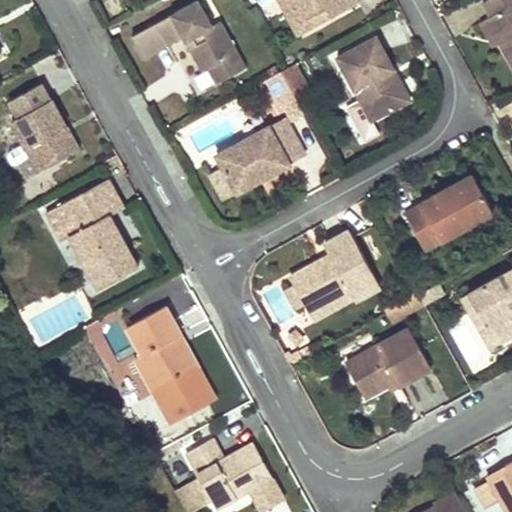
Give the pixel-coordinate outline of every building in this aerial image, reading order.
[(213,24),(200,0),(193,0),(135,33),(147,54),(184,33),(187,39),(206,28),(211,37),(201,43),(214,65),(222,80),(238,71),(230,55),(241,50),(224,18),(213,24)] [(279,0),(300,34),(336,13),(332,7),(305,22),(292,0),(279,0)] [(359,2),(357,0),(292,0),(305,22),(332,7),(336,13),(359,2)] [(511,0),(487,0),(485,2),(492,14),(487,16),(501,42),(511,62),(511,0)] [(501,42),(487,16),(480,20),(494,47),(501,42)] [(211,37),(206,28),(187,39),(203,70),(214,65),(201,43),(211,37)] [(411,95),(377,33),(338,54),(373,117),(411,95)] [(249,65),(241,50),(230,55),(238,71),(249,65)] [(299,94),(284,67),(271,75),(286,101),(299,94)] [(82,145),(45,78),(11,97),(19,112),(12,116),(32,152),(20,159),(29,175),(82,145)] [(309,152),(288,114),(222,151),(227,161),(242,188),(309,152)] [(242,188),(227,161),(212,170),(226,197),(242,188)] [(425,243),(492,206),(471,167),(403,204),(425,243)] [(124,205),(109,174),(85,187),(101,217),(115,210),(124,205)] [(101,217),(85,187),(46,208),(63,238),(73,232),(102,285),(142,264),(115,210),(101,217)] [(353,292),(378,279),(349,225),(325,237),(330,247),(289,270),(292,277),(302,294),(306,302),(347,280),(353,292)] [(511,325),(511,262),(466,287),(483,319),(488,315),(498,333),(511,325)] [(302,294),(292,277),(281,283),(291,300),(302,294)] [(444,288),(438,277),(419,288),(424,298),(444,288)] [(312,315),(353,292),(347,280),(306,302),(312,315)] [(459,290),(486,340),(498,333),(488,315),(483,319),(466,287),(459,290)] [(393,316),(424,298),(419,288),(414,291),(387,305),(393,316)] [(134,352),(151,384),(189,364),(172,333),(179,328),(165,300),(127,319),(142,347),(134,352)] [(396,379),(428,362),(405,320),(343,355),(361,388),(384,376),(392,372),(396,379)] [(196,360),(179,328),(172,333),(189,364),(196,360)] [(189,364),(151,384),(169,417),(213,394),(196,360),(189,364)] [(396,379),(392,372),(384,376),(389,383),(396,379)] [(278,493),(248,436),(220,451),(210,432),(182,446),(196,471),(172,484),(184,507),(208,494),(213,502),(245,485),(255,505),(278,493)] [(511,511),(511,453),(479,471),(500,511),(511,511)] [(396,511),(452,511),(462,507),(451,485),(396,511)]
